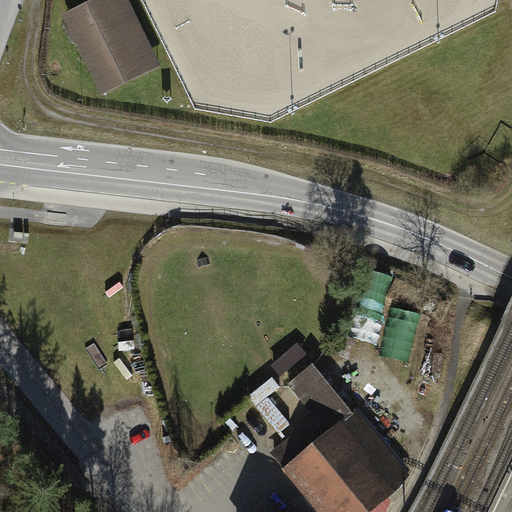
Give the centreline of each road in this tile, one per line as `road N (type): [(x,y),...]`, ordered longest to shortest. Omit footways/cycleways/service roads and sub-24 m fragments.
road 1 (track): [(511,190),(483,207),(453,202),(327,161),(55,112),(35,92),(28,65),(38,0)]
road 2 (secondary): [(0,157),(208,181),(341,209),(511,276)]
road 3 (track): [(402,511),(438,433),(458,320),(479,261)]
road 4 (residential): [(144,511),(0,337)]
